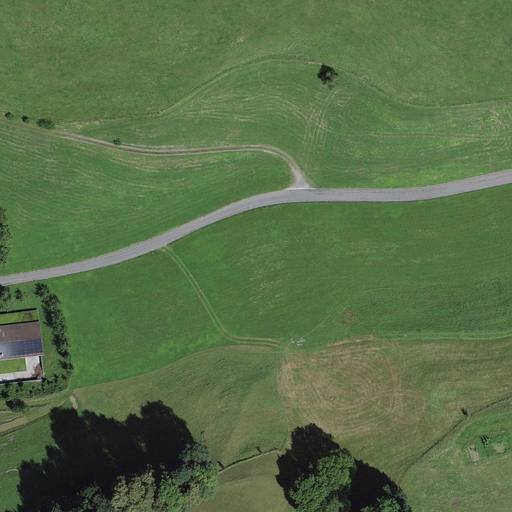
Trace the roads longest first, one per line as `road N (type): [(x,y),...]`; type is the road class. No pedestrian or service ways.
road 1 (unclassified): [(511,175),(401,194),(270,198),(128,253),(0,281)]
road 2 (track): [(0,120),(157,153),(277,151),(296,169),(300,194)]
